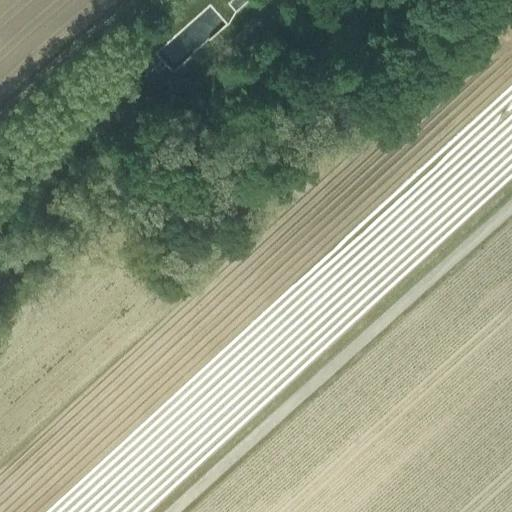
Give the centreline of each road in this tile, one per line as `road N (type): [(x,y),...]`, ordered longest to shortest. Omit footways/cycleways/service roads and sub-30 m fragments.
road 1 (track): [(511,198),(168,511)]
road 2 (track): [(132,0),(0,112)]
